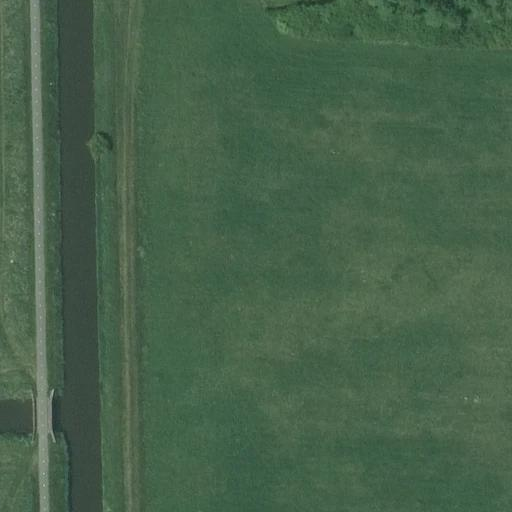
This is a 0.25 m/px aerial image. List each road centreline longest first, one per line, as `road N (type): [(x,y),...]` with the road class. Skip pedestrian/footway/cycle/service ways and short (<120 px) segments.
road 1 (track): [(124,0),(129,511)]
road 2 (track): [(40,389),(17,373),(12,0)]
